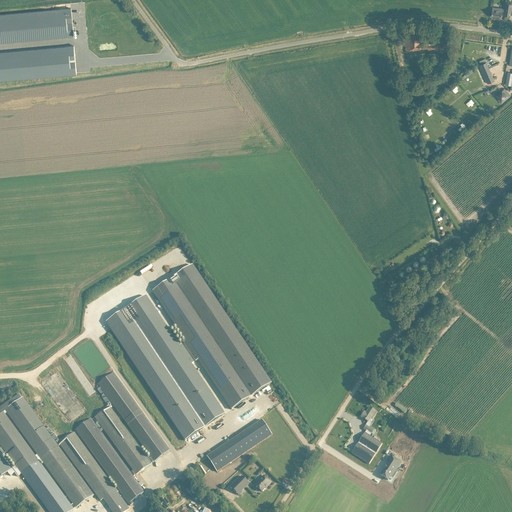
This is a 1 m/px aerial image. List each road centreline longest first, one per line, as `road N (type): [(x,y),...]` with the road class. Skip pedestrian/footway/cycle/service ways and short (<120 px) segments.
road 1 (unclassified): [(511,33),(394,26),(185,63),(133,0)]
road 2 (unclassified): [(276,511),(372,362),(511,203)]
